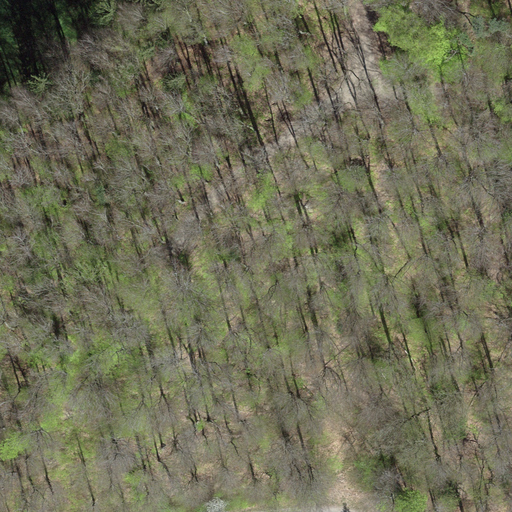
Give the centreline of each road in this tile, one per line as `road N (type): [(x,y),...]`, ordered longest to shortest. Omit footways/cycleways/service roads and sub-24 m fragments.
road 1 (track): [(0,117),(133,21),(148,0)]
road 2 (track): [(428,91),(407,93),(377,77),(359,20),(364,0)]
